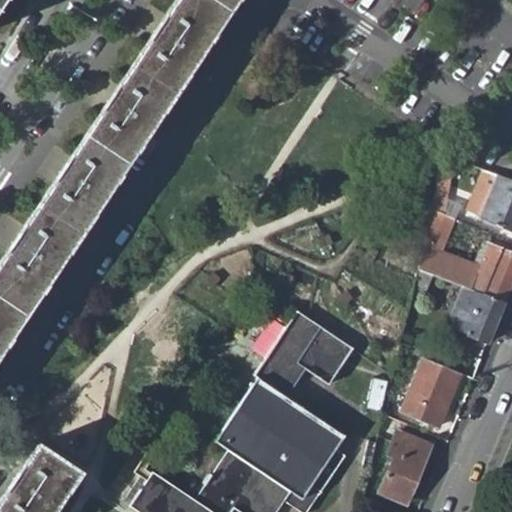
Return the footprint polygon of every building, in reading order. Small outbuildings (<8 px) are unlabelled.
[(0,0),(0,13),(8,0),(0,0)] [(187,0),(0,279),(0,366),(245,0),(187,0)] [(511,179),(497,174),(478,217),(511,231),(511,179)] [(430,209),(422,247),(446,256),(454,219),(430,209)] [(422,247),(417,268),(444,279),(460,285),(502,302),(511,278),(511,252),(488,243),(479,268),(446,256),(422,247)] [(417,268),(411,295),(420,299),(425,288),(438,293),(444,279),(417,268)] [(460,285),(449,313),(452,327),(486,341),(502,302),(460,285)] [(194,497),(139,460),(132,469),(141,478),(124,502),(138,511),(273,511),(276,509),(282,499),(303,511),(342,455),(335,448),(343,435),(285,396),(305,368),(326,382),(350,350),(294,312),(251,372),(255,376),(213,439),(226,449),(211,473),(206,471),(199,483),(202,485),(194,497)] [(424,358),(402,410),(438,426),(461,374),(424,358)] [(382,413),(376,435),(392,443),(398,431),(403,433),(406,424),(382,413)] [(388,474),(380,491),(406,503),(431,445),(403,433),(398,431),(392,443),(387,457),(394,459),(388,474)] [(0,511),(51,511),(77,475),(36,447),(0,500),(0,511)]
